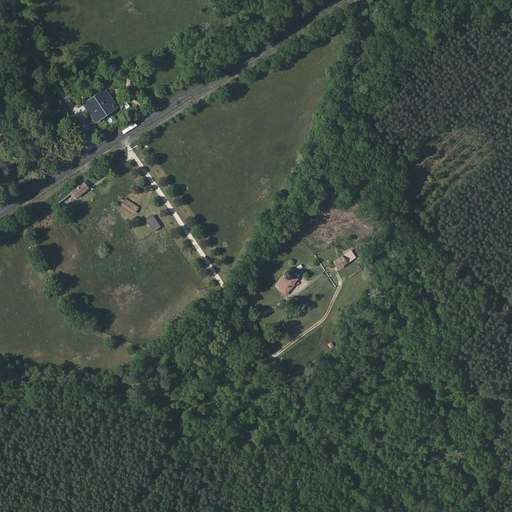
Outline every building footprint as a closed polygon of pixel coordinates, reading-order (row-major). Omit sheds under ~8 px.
[(114,86),(110,80),(105,83),(109,89),(114,86)] [(96,121),(88,107),(106,95),(115,109),(116,108),(105,90),(83,103),(95,122),(96,121)] [(106,95),(88,107),(96,121),(115,109),(106,95)] [(51,111),(42,109),(39,118),(48,121),(51,111)] [(83,179),(76,184),(78,187),(85,182),(83,179)] [(76,199),(90,188),(85,182),(78,187),(71,193),(76,199)] [(140,207),(126,198),(122,205),(135,214),(140,207)] [(161,226),(152,214),(145,219),(154,231),(161,226)] [(352,251),(335,262),(339,268),(353,259),(351,256),(355,254),(352,251)] [(283,274),(284,276),(277,284),(280,287),(287,293),(299,279),(294,275),(294,274),(294,272),(293,270),(291,268),(288,268),(286,269),(285,270),(283,272),(283,274)] [(286,296),(287,293),(280,287),(278,290),(286,296)] [(239,338),(246,328),(243,325),(235,335),(239,338)]
